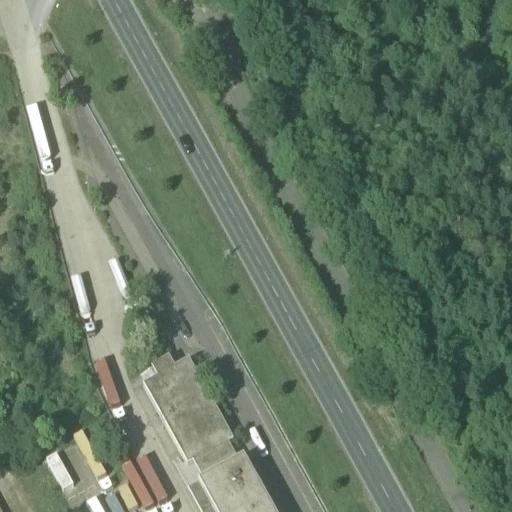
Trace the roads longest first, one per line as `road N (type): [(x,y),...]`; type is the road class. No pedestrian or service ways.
road 1 (secondary): [(112,0),(394,511)]
road 2 (unclassified): [(460,511),(239,111),(223,58),(227,0)]
